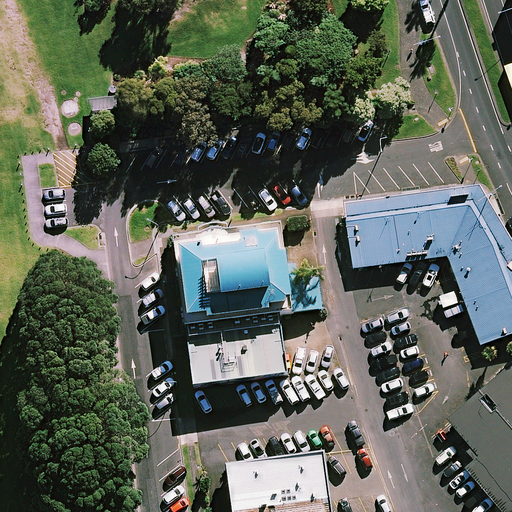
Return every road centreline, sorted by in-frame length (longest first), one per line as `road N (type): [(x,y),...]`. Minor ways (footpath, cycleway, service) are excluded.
road 1 (unclassified): [(151,511),(115,229),(127,194),(498,135)]
road 2 (secondary): [(498,135),(451,0)]
